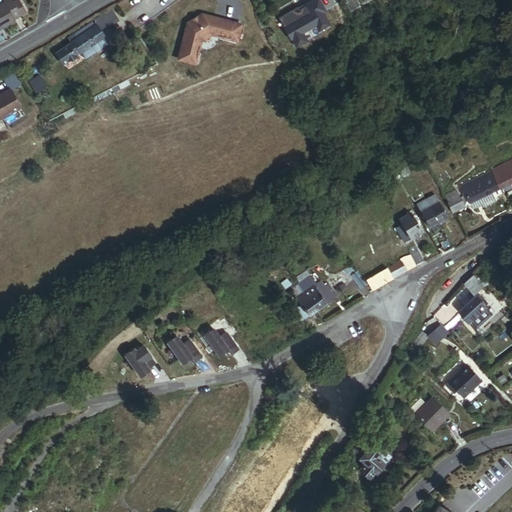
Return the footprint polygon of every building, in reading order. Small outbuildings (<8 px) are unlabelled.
[(13,16),(20,13),(13,0),(3,0),(4,0),(0,2),(0,23),(1,25),(14,18),(13,16)] [(25,10),(20,0),(13,0),(20,13),(25,10)] [(298,8),(280,20),(292,40),(293,39),(298,47),(307,41),(303,33),(316,25),(319,30),(329,24),(322,12),(325,10),(318,0),(314,0),(305,6),(305,7),(300,11),(298,8)] [(178,59),(199,64),(204,40),(216,33),(239,41),(244,24),(200,12),(187,22),(178,59)] [(96,43),(103,39),(92,23),(68,40),(71,45),(60,52),(58,60),(72,63),(74,57),(77,54),(83,62),(101,50),(96,43)] [(43,90),(37,81),(29,86),(35,95),(43,90)] [(0,117),(19,107),(10,89),(0,93),(0,117)] [(494,180),(511,170),(511,160),(489,172),(494,180)] [(409,172),(406,166),(397,171),(400,177),(409,172)] [(499,189),(511,182),(511,170),(494,180),(499,189)] [(468,204),(499,189),(494,180),(484,185),(480,177),(464,184),(469,192),(463,195),(468,204)] [(469,192),(464,184),(459,187),(463,195),(469,192)] [(449,218),(439,202),(438,203),(436,199),(427,204),(439,224),(449,218)] [(505,212),(498,200),(489,206),(495,217),(505,212)] [(427,204),(426,201),(418,206),(430,228),(439,224),(427,204)] [(456,209),(453,204),(446,207),(449,212),(456,209)] [(422,233),(412,213),(400,220),(403,225),(399,227),(402,232),(407,241),(422,233)] [(451,249),(442,232),(434,236),(443,253),(451,249)] [(423,263),(415,247),(412,249),(420,264),(423,263)] [(420,264),(412,249),(408,251),(415,266),(420,264)] [(406,272),(400,261),(386,268),(392,279),(406,272)] [(392,279),(386,268),(368,278),(374,289),(392,279)] [(366,285),(357,272),(351,277),(360,289),(366,285)] [(318,290),(313,284),(316,282),(310,273),(297,283),(302,291),(315,307),(331,295),(323,285),(322,283),(318,286),(320,289),(318,290)] [(485,287),(474,275),(466,283),(476,295),(485,287)] [(302,291),(297,283),(289,290),(295,296),(302,291)] [(334,293),(327,283),(323,285),(331,295),(334,293)] [(301,318),(315,307),(302,291),(295,296),(301,304),(293,309),(301,318)] [(471,322),(485,309),(486,308),(481,302),(483,301),(480,297),(478,299),(477,298),(461,312),(470,322),(471,322)] [(476,329),(491,316),(485,309),(471,322),(476,329)] [(236,348),(224,331),(218,336),(212,328),(202,334),(218,355),(226,349),(229,353),(236,348)] [(416,354),(429,336),(422,331),(409,349),(416,354)] [(199,356),(187,339),(181,344),(175,336),(166,342),(181,362),(190,357),(192,361),(199,356)] [(152,362),(140,346),(134,350),(132,348),(123,354),(138,375),(147,369),(146,367),(152,362)] [(460,396),(480,381),(468,364),(448,379),(460,396)] [(252,511),(326,401),(308,390),(228,511),(252,511)] [(427,428),(443,412),(427,397),(412,413),(427,428)] [(367,478),(388,456),(380,449),(375,454),(368,447),(373,442),(366,436),(351,452),(357,458),(354,461),(356,462),(359,460),(362,463),(357,469),(367,478)]
